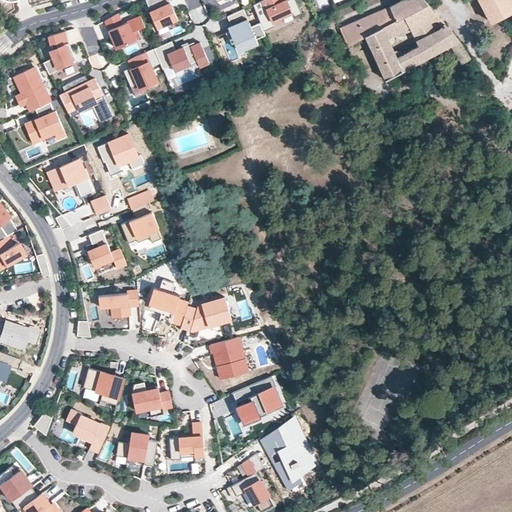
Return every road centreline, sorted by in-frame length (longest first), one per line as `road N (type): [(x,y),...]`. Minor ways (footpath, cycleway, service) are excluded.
road 1 (residential): [(355,511),(511,421)]
road 2 (residential): [(149,501),(95,477),(56,472),(13,422)]
road 3 (residential): [(60,342),(117,342),(173,364),(182,376)]
road 4 (residential): [(0,172),(49,238),(61,283)]
